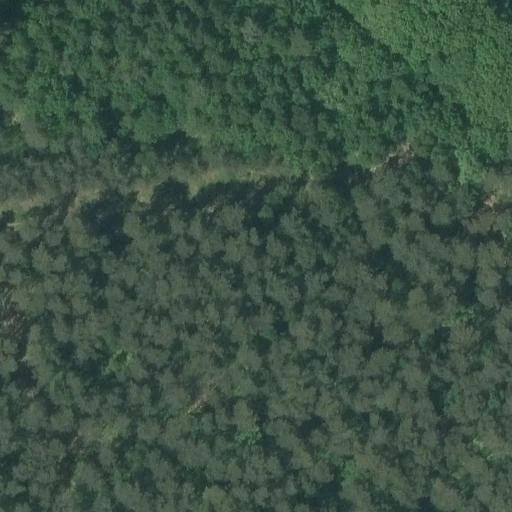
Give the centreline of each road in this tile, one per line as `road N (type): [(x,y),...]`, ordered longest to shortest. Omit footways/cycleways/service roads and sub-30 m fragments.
road 1 (track): [(0,231),(427,172),(466,141),(478,86)]
road 2 (track): [(0,305),(69,511)]
road 3 (track): [(376,0),(511,113)]
